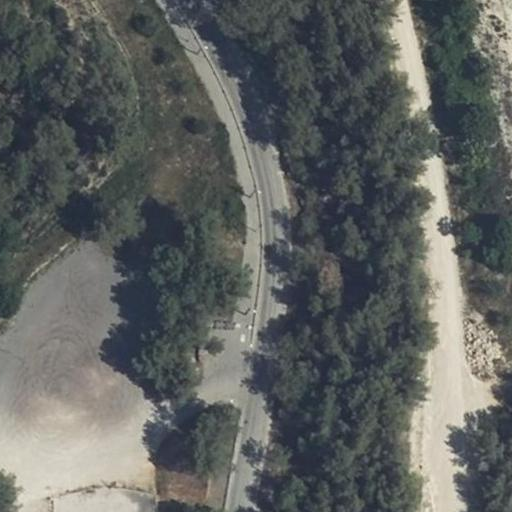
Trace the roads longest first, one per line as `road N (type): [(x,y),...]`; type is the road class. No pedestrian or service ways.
road 1 (residential): [(239,511),(281,238),(271,169),(238,83),(186,0)]
road 2 (track): [(453,511),(453,326),(395,0)]
